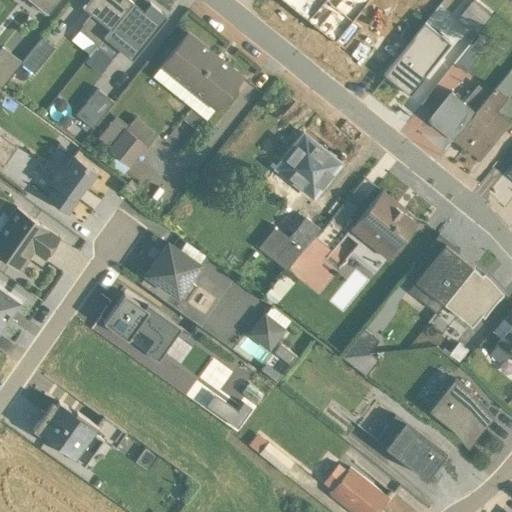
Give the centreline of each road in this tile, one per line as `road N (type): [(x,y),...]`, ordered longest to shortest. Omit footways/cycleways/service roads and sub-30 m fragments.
road 1 (residential): [(511,240),(216,0)]
road 2 (residential): [(0,401),(115,240)]
